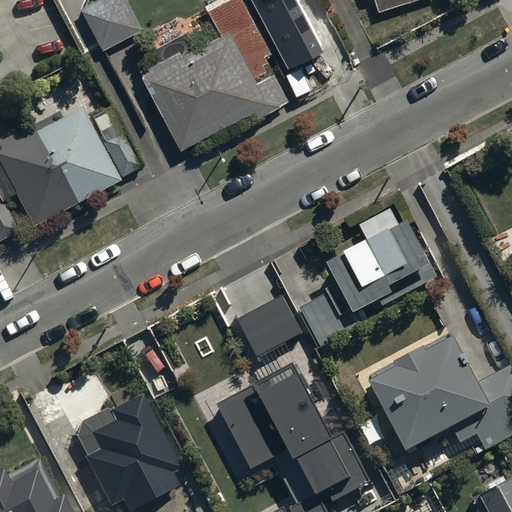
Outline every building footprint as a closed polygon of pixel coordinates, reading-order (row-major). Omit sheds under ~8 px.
[(130,0),(90,0),(82,5),(106,46),(144,25),(130,0)] [(209,0),(206,2),(221,31),(196,44),(188,28),(154,46),(159,56),(140,66),(181,143),(254,105),(258,113),(289,97),(274,69),(258,77),(254,71),(266,65),(264,60),(268,58),(264,50),(270,47),(245,0),(209,0)] [(252,0),(289,69),(323,51),(296,0),(252,0)] [(0,192),(3,199),(17,192),(31,222),(142,169),(107,96),(36,129),(34,125),(0,141),(0,192)] [(300,304),(321,344),(433,285),(430,279),(439,274),(408,215),(398,220),(390,206),(360,222),(367,234),(327,255),(339,278),(325,285),(328,290),(300,304)] [(304,328),(284,292),(236,318),(255,354),(304,328)] [(371,373),(395,422),(382,429),(394,452),(453,422),(461,439),(477,431),(485,446),(511,432),(511,363),(480,379),(455,329),(426,343),(424,338),(394,354),(397,360),(371,373)] [(293,364),(217,402),(248,461),(287,441),(314,493),(345,478),(351,489),(367,480),(342,431),(330,437),(293,364)] [(76,433),(110,500),(120,495),(126,507),(178,482),(171,469),(179,465),(145,396),(120,408),(116,401),(82,417),(76,433)] [(0,511),(70,511),(61,494),(51,499),(38,472),(12,485),(4,469),(0,470),(0,511)] [(511,511),(511,479),(477,497),(485,511),(511,511)]
